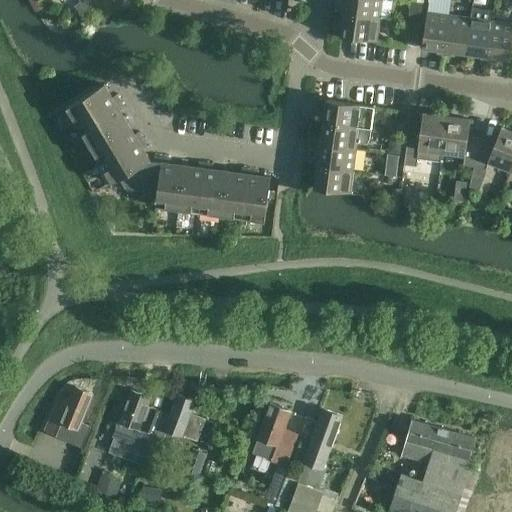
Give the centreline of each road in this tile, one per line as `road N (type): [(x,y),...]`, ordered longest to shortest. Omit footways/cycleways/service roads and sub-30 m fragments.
road 1 (unclassified): [(0,435),(30,385),(59,358),(115,348),(339,364),(511,401)]
road 2 (residential): [(122,80),(163,146),(286,160),(308,55)]
road 3 (residential): [(511,93),(418,82),(308,55)]
road 4 (residential): [(308,55),(283,33),(165,0)]
